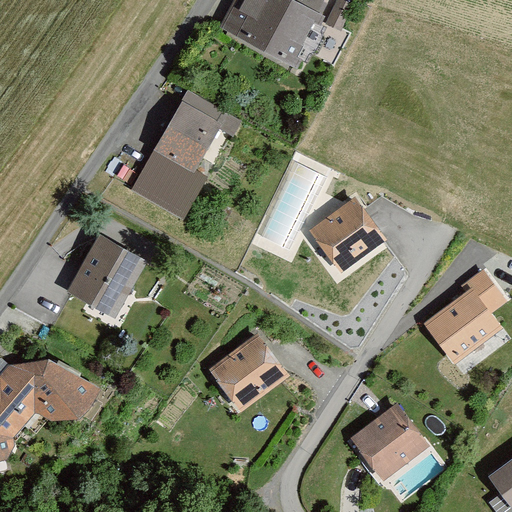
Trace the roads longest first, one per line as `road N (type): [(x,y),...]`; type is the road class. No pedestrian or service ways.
road 1 (unclassified): [(0,303),(206,0)]
road 2 (residential): [(435,268),(291,481),(296,511)]
